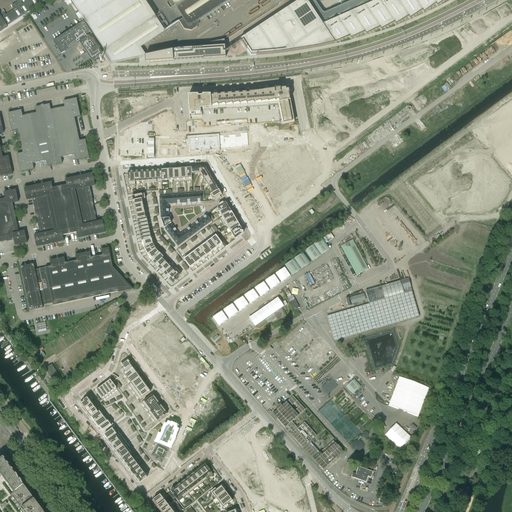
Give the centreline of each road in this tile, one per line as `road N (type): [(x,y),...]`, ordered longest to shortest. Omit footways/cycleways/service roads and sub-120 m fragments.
road 1 (unclassified): [(95,86),(345,59),(419,36),(493,0)]
road 2 (unclassified): [(471,0),(405,33),(314,59),(91,73)]
road 3 (trunk): [(511,252),(402,511)]
road 4 (residential): [(295,78),(388,57),(511,2)]
road 5 (trunk): [(420,511),(511,311)]
road 6 (residential): [(123,334),(107,366),(66,398),(142,500)]
road 7 (track): [(348,139),(511,16)]
road 8 (unclassified): [(136,293),(24,317),(9,261)]
road 9 (unknown): [(306,316),(382,398),(418,423)]
road 10 (residential): [(172,299),(133,251),(114,163)]
road 11 (unknown): [(91,511),(0,390)]
road 12 (unclassified): [(447,511),(511,394)]
road 13 (residential): [(177,102),(176,90),(295,78)]
road 14 (secondary): [(76,511),(0,409)]
road 15 (unclassified): [(341,500),(259,409)]
road 16 (unknown): [(359,455),(379,468),(367,495),(334,469),(352,452)]
